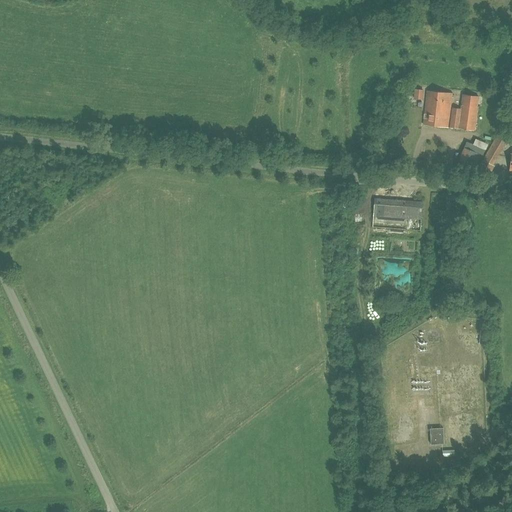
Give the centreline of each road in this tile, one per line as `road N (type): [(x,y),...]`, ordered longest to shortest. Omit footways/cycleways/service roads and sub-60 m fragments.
road 1 (unclassified): [(511,188),(343,179),(0,136)]
road 2 (unclassified): [(113,511),(0,271)]
